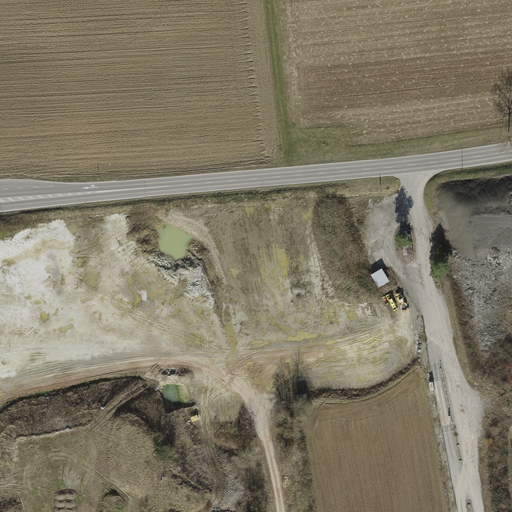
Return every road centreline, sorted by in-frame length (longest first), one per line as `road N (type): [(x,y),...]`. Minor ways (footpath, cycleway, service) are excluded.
road 1 (primary): [(511,150),(0,198)]
road 2 (track): [(480,511),(408,165)]
